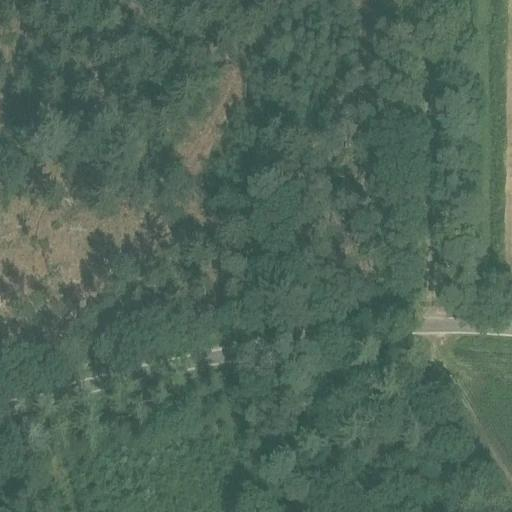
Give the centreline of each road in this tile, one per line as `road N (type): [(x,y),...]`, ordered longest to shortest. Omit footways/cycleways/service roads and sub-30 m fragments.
road 1 (unclassified): [(0,414),(301,338),(411,323),(511,328)]
road 2 (track): [(433,322),(429,0)]
road 3 (track): [(315,336),(416,511)]
